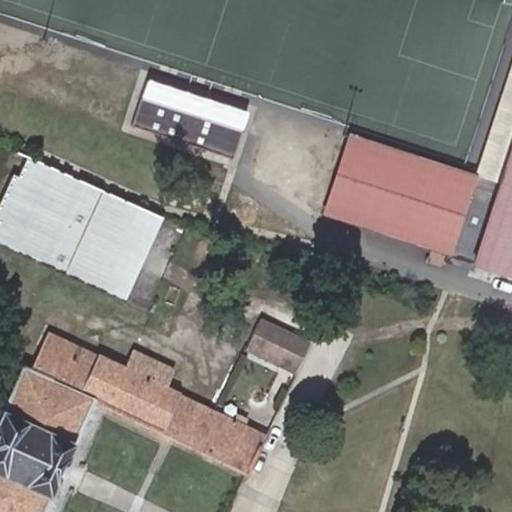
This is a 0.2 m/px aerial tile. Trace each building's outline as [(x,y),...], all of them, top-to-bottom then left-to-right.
[(160,108),(209,124),(217,99),(169,83),(160,108)] [(511,129),(497,168),(476,161),(479,151),(357,105),(330,174),(448,219),(472,228),(511,243),(511,129)] [(95,289),(132,204),(79,181),(42,266),(95,289)] [(472,228),(448,219),(445,225),(470,235),(472,228)] [(209,318),(184,301),(177,311),(202,328),(209,318)] [(309,340),(260,317),(243,351),(292,374),(309,340)] [(120,363),(46,328),(2,420),(0,419),(0,511),(38,511),(92,399),(246,469),(264,430),(164,383),(171,367),(128,347),(120,363)]
